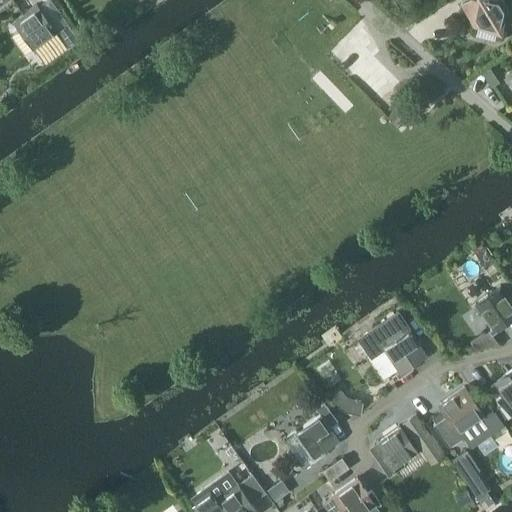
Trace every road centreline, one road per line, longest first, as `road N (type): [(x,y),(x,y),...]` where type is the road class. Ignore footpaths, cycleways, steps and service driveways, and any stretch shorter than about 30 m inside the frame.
road 1 (residential): [(511,133),(357,0)]
road 2 (residential): [(366,418),(435,373),(511,349)]
